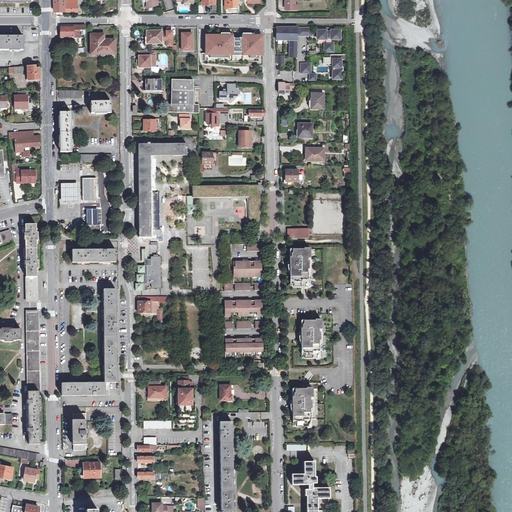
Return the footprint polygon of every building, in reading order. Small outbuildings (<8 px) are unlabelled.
[(65,16),(65,12),(65,0),(54,0),(54,11),(54,12),(63,12),(63,16),(65,16)] [(65,0),(65,12),(77,12),(77,0),(65,0)] [(145,0),(146,2),(146,8),(158,5),(156,0),(145,0)] [(238,10),(238,5),(237,0),(225,0),(225,10),(238,10)] [(295,0),(285,0),(285,9),(295,9),(295,0)] [(65,26),(60,26),(60,42),(74,42),(74,37),(79,38),(79,37),(80,37),(80,35),(79,35),(79,30),(85,30),(85,25),(65,25),(65,26)] [(297,27),(276,27),(276,39),(290,41),(297,41),(297,35),(297,27)] [(310,27),(297,27),(297,35),(310,35),(310,27)] [(334,27),(321,27),(321,31),(317,31),(317,39),(325,39),(325,43),(324,43),(324,51),(332,51),(332,43),(331,43),(331,39),(339,39),(339,31),(334,31),(334,27)] [(162,31),(146,31),(146,45),(157,45),(157,43),(162,43),(162,40),(162,33),(162,31)] [(167,33),(162,33),(162,40),(167,40),(167,46),(173,45),(173,31),(167,31),(167,33)] [(182,50),(192,50),(192,33),(182,33),(182,50)] [(232,33),(204,33),(204,54),(261,53),(261,33),(240,33),(240,36),(232,36),(232,33)] [(115,54),(115,40),(104,40),(104,34),(90,34),(90,54),(115,54)] [(0,49),(23,50),(23,36),(0,35),(0,49)] [(155,50),(139,51),(139,56),(139,67),(151,67),(150,62),(155,62),(155,50)] [(346,60),(346,55),(330,55),(330,58),(322,58),(323,64),(332,64),(332,68),(333,68),(333,71),(332,71),(332,79),(335,79),(335,82),(340,82),(340,71),(342,71),(342,67),(340,67),(339,60),(346,60)] [(301,64),(301,73),(309,73),(309,64),(301,64)] [(28,80),(40,79),(40,68),(36,68),(36,66),(14,67),(15,73),(24,73),(24,70),(27,70),(28,80)] [(145,91),(160,91),(161,79),(145,79),(145,91)] [(172,105),(167,105),(167,113),(199,113),(199,105),(193,104),(194,80),(172,80),(171,90),(173,90),(172,105)] [(278,83),(288,83),(288,92),(289,92),(289,88),(295,87),(295,83),(278,82),(278,83)] [(288,83),(278,83),(278,93),(284,93),(284,92),(288,92),(288,83)] [(228,84),(228,89),(228,92),(224,92),(220,92),(220,100),(228,100),(231,103),(237,97),(237,94),(240,94),(240,91),(237,88),(235,88),(235,84),(228,84)] [(15,110),(18,110),(18,109),(23,108),(27,108),(27,96),(18,96),(18,94),(16,94),(16,96),(15,96),(15,110)] [(323,109),(323,94),(311,94),(311,109),(323,109)] [(91,113),(111,113),(111,101),(91,102),(91,113)] [(217,113),(218,113),(219,108),(214,108),(210,108),(210,113),(206,113),(205,123),(208,125),(214,125),(216,123),(218,123),(218,118),(217,118),(217,113)] [(60,152),(72,152),(71,112),(60,112),(60,121),(60,139),(60,152)] [(178,120),(180,120),(180,128),(189,129),(189,115),(178,115),(178,120)] [(144,131),(155,131),(155,125),(158,124),(158,120),(144,120),(144,131)] [(312,122),(297,122),(297,137),(312,137),(312,122)] [(239,147),(248,147),(248,138),(250,138),(250,131),(239,131),(239,147)] [(33,137),(15,138),(15,152),(23,152),(23,157),(30,156),(29,151),(23,151),(22,146),(39,145),(39,139),(40,139),(39,135),(37,136),(37,137),(36,137),(33,137)] [(139,185),(139,237),(143,237),(143,239),(161,239),(161,230),(151,230),(150,156),(187,156),(187,144),(150,144),(150,143),(146,143),(146,144),(138,144),(139,185)] [(305,148),(305,154),(304,160),(318,161),(322,161),(322,149),(305,148)] [(215,153),(203,153),(203,160),(203,163),(200,163),(200,171),(204,171),(204,169),(204,164),(213,164),(213,163),(215,163),(215,153)] [(318,162),(318,161),(304,160),(305,154),(303,154),(303,162),(318,162)] [(36,171),(31,171),(21,172),(21,169),(16,169),(17,183),(22,183),(22,185),(36,185),(36,171)] [(285,181),(298,181),(298,170),(285,170),(285,181)] [(83,202),(97,201),(97,179),(83,179),(83,202)] [(61,184),(61,189),(77,189),(78,203),(79,203),(78,184),(61,184)] [(187,196),(187,199),(193,199),(193,197),(248,197),(249,221),(260,221),(260,194),(260,185),(192,186),(192,196),(187,196)] [(77,189),(61,189),(61,203),(78,203),(77,189)] [(86,209),(86,225),(96,225),(95,209),(86,209)] [(25,225),(26,297),(37,296),(37,269),(38,269),(38,261),(37,260),(37,241),(38,241),(38,232),(36,232),(36,224),(25,225)] [(287,238),(309,237),(309,227),(287,228),(287,238)] [(0,232),(0,244),(12,240),(9,230),(0,232)] [(289,267),(289,271),(290,275),(290,283),(293,283),(294,286),(305,286),(305,283),(307,282),(307,279),(308,279),(308,271),(307,271),(307,268),(308,267),(308,261),(307,259),(307,257),(310,257),(310,248),(304,247),(304,248),(292,249),(292,251),(291,253),(291,256),(289,256),(289,267)] [(72,262),(116,262),(116,250),(72,250),(72,262)] [(145,266),(139,266),(138,266),(138,273),(139,273),(140,273),(140,275),(139,275),(137,275),(137,281),(139,282),(139,284),(136,284),(136,291),(139,291),(148,291),(148,283),(151,283),(151,288),(160,288),(160,256),(151,257),(151,260),(148,260),(145,260),(145,262),(145,266)] [(250,261),(235,262),(235,267),(233,267),(233,272),(261,271),(261,261),(253,261),(254,269),(250,269),(250,261)] [(105,383),(109,383),(117,383),(116,290),(103,290),(104,383),(105,383)] [(138,313),(151,313),(151,302),(151,297),(139,297),(138,297),(138,313)] [(232,301),(224,301),(225,316),(230,316),(230,314),(238,314),(238,316),(249,316),(249,313),(257,313),(257,315),(262,315),(262,300),(254,300),(254,308),(251,308),(250,301),(235,301),(236,309),(232,309),(232,301)] [(151,302),(151,313),(151,315),(159,315),(159,313),(160,313),(160,306),(161,306),(161,302),(151,302)] [(39,400),(37,316),(27,316),(29,444),(39,444),(39,436),(41,436),(41,427),(39,427),(39,408),(40,408),(40,400),(39,400)] [(301,339),(301,343),(301,347),(301,354),(305,354),(305,358),(317,358),(317,355),(318,353),(318,350),(320,351),(319,342),(318,342),(318,340),(319,339),(319,332),(318,331),(318,328),(321,328),(321,319),(315,319),(315,320),(304,320),(303,323),(302,325),(302,328),(301,328),(301,339)] [(0,329),(0,340),(4,340),(4,342),(12,342),(12,340),(21,340),(21,329),(0,329)] [(233,340),(225,340),(226,355),(231,355),(231,352),(232,352),(237,352),(238,352),(238,355),(249,354),(249,352),(251,352),(255,352),(257,352),(257,354),(263,354),(263,339),(255,339),(255,347),(252,347),(252,339),(236,340),(237,347),(233,347),(233,340)] [(192,389),(192,385),(188,385),(188,382),(188,377),(178,377),(179,405),(180,415),(179,415),(179,424),(195,424),(195,415),(194,415),(194,408),(195,408),(195,403),(192,403),(192,399),(192,395),(192,393),(195,393),(195,389),(192,389)] [(149,387),(149,395),(157,395),(157,398),(166,398),(167,387),(160,387),(160,382),(150,382),(150,387),(149,387)] [(105,383),(104,383),(61,383),(61,396),(105,395),(105,390),(105,383)] [(220,400),(232,399),(232,395),(230,395),(230,386),(220,385),(220,400)] [(290,402),(290,409),(290,414),(291,414),(291,418),(292,418),(292,421),(293,424),(293,427),(307,426),(307,428),(311,426),(311,419),(312,419),(311,411),(310,411),(310,408),(311,407),(311,401),(309,399),(309,396),(313,396),(312,385),(306,385),(304,385),(304,386),(293,386),(293,390),(292,391),(292,393),(290,393),(290,402)] [(0,424),(12,425),(12,413),(0,413),(0,424)] [(73,451),(86,451),(86,435),(87,435),(87,429),(85,429),(85,414),(72,414),(73,451)] [(171,421),(144,421),(144,429),(172,429),(171,421)] [(219,511),(232,511),(232,422),(219,422),(219,511)] [(0,454),(19,458),(21,458),(28,460),(40,462),(40,454),(0,446),(0,454)] [(293,474),(291,474),(291,484),(307,484),(307,489),(304,489),(304,495),(306,495),(306,503),(305,511),(323,511),(324,511),(322,510),(317,510),(317,498),(328,498),(328,487),(312,487),(312,482),(316,482),(315,476),(314,476),(314,461),(303,461),(304,473),(293,474)] [(84,478),(100,478),(100,463),(84,464),(84,478)] [(0,477),(4,478),(3,480),(12,481),(13,474),(11,473),(12,468),(0,465),(0,477)] [(23,481),(36,483),(36,479),(37,479),(39,471),(25,468),(23,481)] [(116,489),(68,491),(69,498),(115,496),(115,492),(117,492),(116,489)] [(152,511),(166,511),(166,506),(162,506),(162,503),(152,503),(152,511)]
